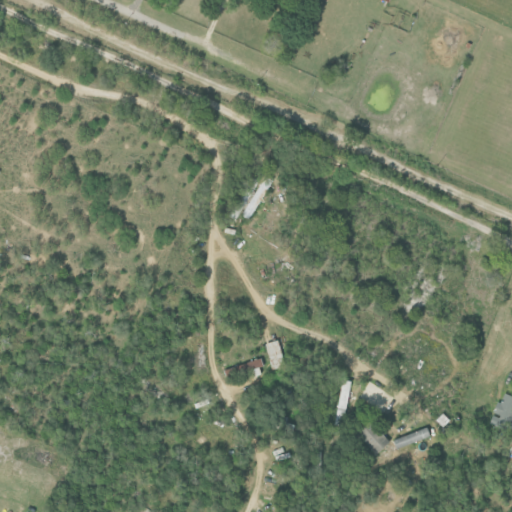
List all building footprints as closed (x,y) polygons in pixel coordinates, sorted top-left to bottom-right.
[(250,220),(271,180),(263,175),(241,216),(250,220)] [(238,221),(256,180),(248,176),(229,217),(238,221)] [(264,343),(271,370),(283,367),(277,340),(264,343)] [(262,366),(260,358),(238,364),(240,372),(262,366)] [(348,380),(339,380),(335,424),(345,425),(348,380)] [(511,395),(501,395),(501,401),(493,401),(492,418),(511,418),(511,395)] [(354,433),(374,454),(389,440),(370,418),(354,433)] [(428,436),(425,427),(392,440),(395,449),(428,436)]
